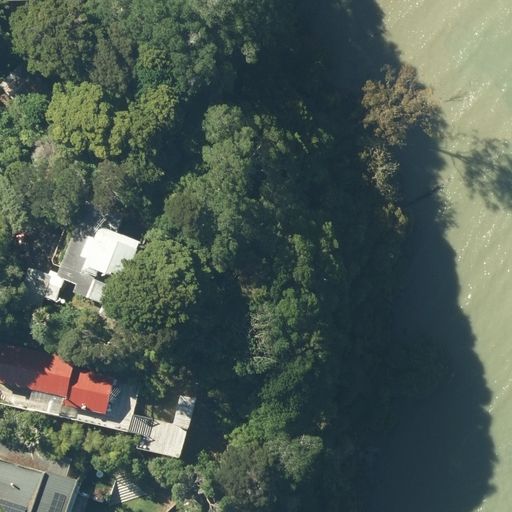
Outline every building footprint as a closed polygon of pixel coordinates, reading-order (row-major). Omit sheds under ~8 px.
[(0,0),(0,30),(82,29),(82,0),(0,0)] [(0,90),(26,116),(49,93),(24,67),(0,90)] [(101,321),(118,327),(149,250),(118,238),(129,212),(91,196),(57,279),(44,274),(34,297),(54,306),(64,283),(77,288),(74,297),(106,310),(101,321)] [(27,414),(65,421),(67,412),(107,420),(116,371),(0,348),(0,387),(32,396),(27,414)] [(79,511),(90,477),(0,449),(0,511),(79,511)]
